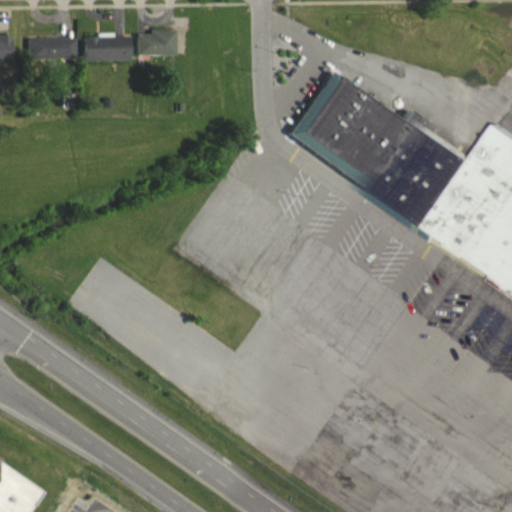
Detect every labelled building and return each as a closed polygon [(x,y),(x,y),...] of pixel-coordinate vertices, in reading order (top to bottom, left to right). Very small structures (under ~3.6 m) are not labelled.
[(138,34),(152,34),(152,30),(177,29),(177,55),(138,55),(138,34)] [(85,37),(99,37),(99,34),(115,33),(115,36),(131,36),(131,60),(85,61),(85,37)] [(29,38),(77,38),(77,58),(29,59),(29,38)] [(72,69),(71,48),(24,49),(24,70),(72,69)] [(511,292),(511,128),(505,124),(479,160),(408,110),(400,121),(330,72),(286,134),(453,251),(457,245),(499,274),(494,280),(511,292)] [(63,94),(74,94),(74,107),(63,107),(63,94)] [(105,99),(114,99),(114,107),(106,107),(105,99)] [(178,103),(186,103),(186,112),(178,112),(178,103)] [(0,511),(0,462),(43,492),(29,511),(0,511)]
